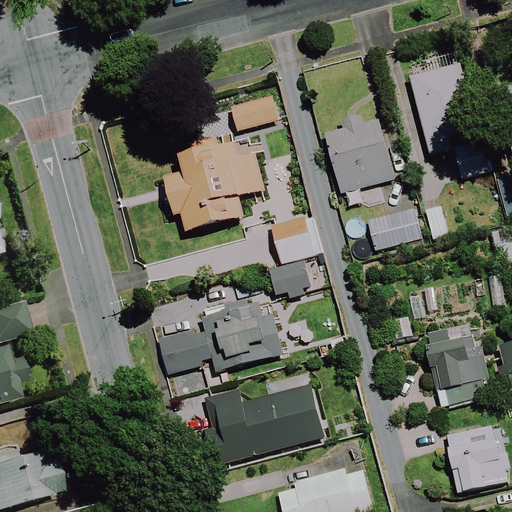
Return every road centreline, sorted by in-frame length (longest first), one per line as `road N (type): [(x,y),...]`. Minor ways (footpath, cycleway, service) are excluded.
road 1 (residential): [(33,67),(149,511)]
road 2 (residential): [(290,0),(33,67)]
